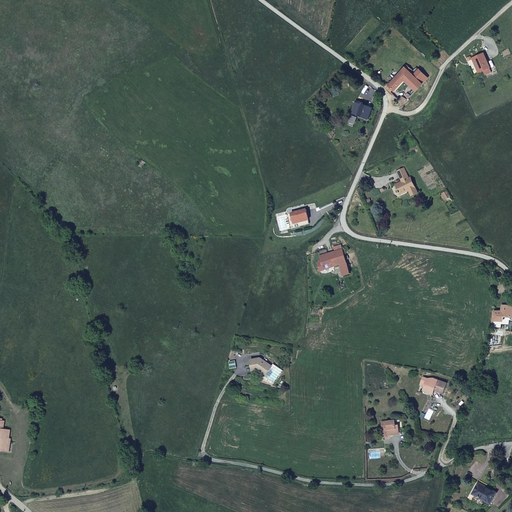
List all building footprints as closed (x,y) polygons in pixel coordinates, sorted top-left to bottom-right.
[(480,54),(469,60),(473,67),(475,66),(479,73),(481,71),(483,75),(489,72),(480,54)] [(389,82),(388,86),(393,90),(395,87),(399,90),(405,82),(409,86),(414,89),(421,80),(404,67),(391,83),(389,82)] [(414,89),(409,86),(406,90),(411,94),(414,89)] [(358,100),(354,112),(370,117),(373,107),(364,104),(364,102),(359,100),(358,100)] [(143,156),(146,153),(141,147),(138,151),(143,156)] [(397,186),(395,188),(399,194),(406,189),(410,194),(417,188),(409,176),(407,177),(405,174),(406,173),(399,163),(393,167),(398,178),(393,180),(397,186)] [(441,196),(446,193),(442,186),(437,189),(441,196)] [(312,220),(308,208),(304,209),(305,211),(294,214),(297,222),(302,220),(302,223),(312,220)] [(344,265),(351,263),(345,246),(329,251),(328,247),(321,249),(324,257),(319,260),(318,263),(320,269),(343,261),(344,265)] [(353,269),(351,263),(344,265),(347,271),(353,269)] [(495,312),(493,321),(502,321),(502,318),(511,318),(511,310),(511,309),(511,305),(509,306),(510,303),(505,303),(505,307),(503,307),(502,313),(495,312)] [(259,369),(261,370),(268,375),(274,366),(262,357),(252,358),(254,369),(259,369)] [(424,381),(423,385),(427,387),(426,390),(434,393),(435,391),(446,395),(450,384),(435,379),(433,384),(424,381)] [(8,426),(9,419),(0,417),(0,407),(1,397),(0,396),(0,433),(1,434),(0,439),(0,441),(0,446),(9,448),(12,435),(13,436),(15,427),(8,426)] [(383,423),(384,436),(401,435),(400,426),(397,426),(397,422),(383,423)] [(401,435),(384,436),(385,441),(390,441),(395,437),(403,436),(402,430),(401,430),(401,435)] [(480,482),(473,493),(480,497),(481,496),(492,502),(498,492),(480,482)]
